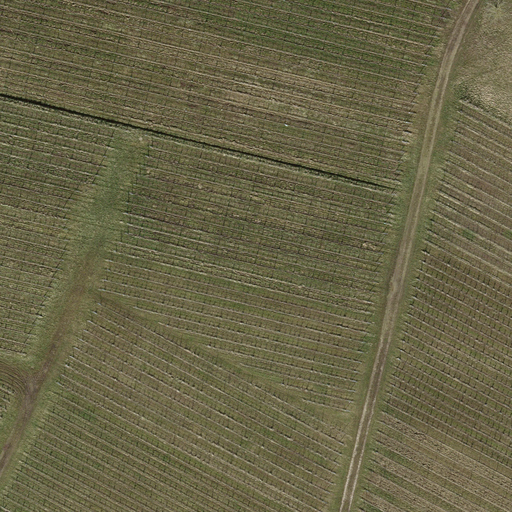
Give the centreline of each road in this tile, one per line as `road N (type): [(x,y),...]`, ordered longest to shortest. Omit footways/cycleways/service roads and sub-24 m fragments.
road 1 (track): [(347,511),(442,90),(462,21),(477,0)]
road 2 (track): [(0,479),(134,138)]
